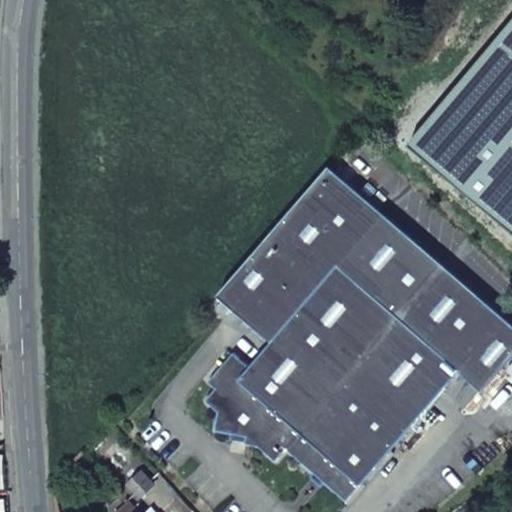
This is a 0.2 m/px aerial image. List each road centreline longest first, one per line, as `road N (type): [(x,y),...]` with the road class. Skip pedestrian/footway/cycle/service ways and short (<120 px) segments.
road 1 (residential): [(25,0),(16,51),(36,511)]
road 2 (unknown): [(375,511),(511,408)]
road 3 (unknown): [(262,511),(178,422)]
